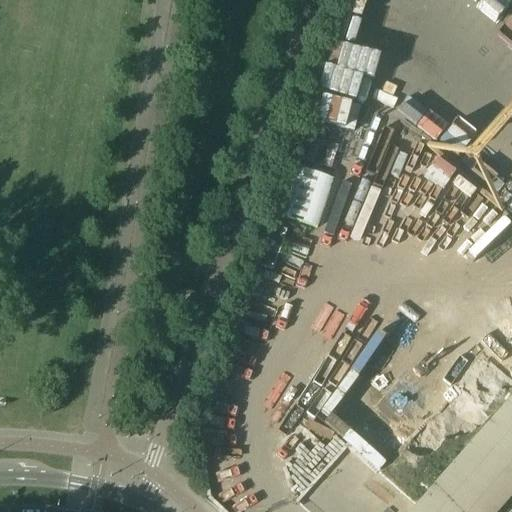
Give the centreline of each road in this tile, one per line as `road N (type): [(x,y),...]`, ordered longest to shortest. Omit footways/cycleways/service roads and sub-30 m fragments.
road 1 (unclassified): [(138,502),(310,0)]
road 2 (trunk): [(119,511),(75,454),(0,322)]
road 3 (trunk): [(0,389),(78,511)]
road 4 (secondary): [(138,502),(96,487),(0,474)]
